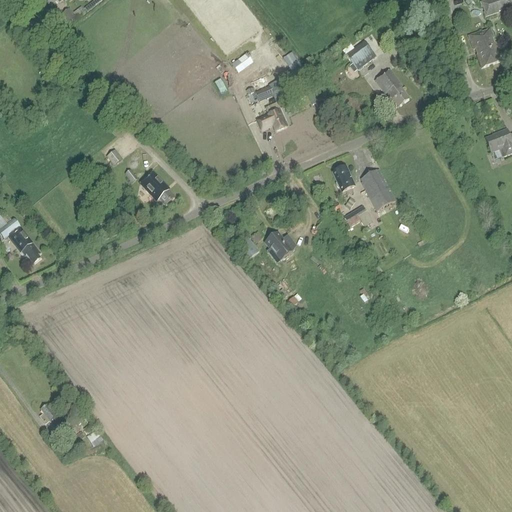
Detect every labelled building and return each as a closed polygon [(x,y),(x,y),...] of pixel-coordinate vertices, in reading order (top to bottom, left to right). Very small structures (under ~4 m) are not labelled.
[(58,4),(63,0),(43,0),(51,8),(57,3),(58,4)] [(89,10),(103,1),(102,0),(95,0),(86,5),(89,10)] [(511,0),(487,0),(480,3),(485,18),(499,14),(500,12),(511,8),(511,6),(511,5),(511,0)] [(61,16),(68,25),(85,12),(81,7),(73,13),(70,9),(61,16)] [(468,36),(473,50),(476,49),(479,57),(477,57),(482,70),(502,62),(498,51),(499,50),(497,43),(494,44),(493,39),(495,38),(491,27),(486,29),(487,31),(482,33),(481,31),(468,36)] [(350,46),(342,52),(346,57),(358,71),(375,58),(373,56),(373,55),(363,43),(354,50),(350,46)] [(239,62),(232,67),(237,73),(243,69),(239,62)] [(290,72),(282,76),(283,78),(268,86),(276,103),(306,89),(305,86),(310,84),(298,63),(288,68),(290,72)] [(267,77),(277,74),(274,67),(265,70),(267,77)] [(397,108),(409,99),(402,89),(403,88),(390,70),(374,82),(384,96),(386,94),(397,108)] [(259,103),(272,97),(268,88),(255,94),(259,103)] [(275,134),(287,129),(277,111),(267,115),(267,116),(256,121),(261,132),(272,128),(274,132),(275,134)] [(491,153),(501,150),(504,158),(511,155),(511,137),(509,139),(506,132),(485,139),(491,153)] [(122,160),(115,151),(106,158),(114,167),(122,160)] [(342,193),(354,188),(345,168),(333,174),(342,193)] [(138,180),(130,170),(124,175),(132,185),(138,180)] [(361,184),(376,212),(396,202),(379,170),(360,181),(362,184),(361,184)] [(154,174),(141,187),(157,202),(160,199),(167,205),(175,197),(168,189),(169,188),(154,174)] [(337,205),(331,209),(334,214),(340,210),(337,205)] [(372,224),(368,218),(362,208),(343,219),(350,229),(360,223),(364,229),(372,224)] [(384,215),(378,219),(385,231),(391,228),(384,215)] [(1,220),(4,225),(5,224),(10,221),(6,216),(1,220)] [(6,238),(19,255),(22,253),(24,257),(26,255),(33,265),(41,260),(37,255),(40,253),(30,240),(29,241),(13,220),(6,226),(5,224),(4,225),(1,220),(0,219),(0,234),(4,240),(6,238)] [(250,238),(255,244),(261,240),(256,234),(250,238)] [(277,235),(265,244),(270,251),(280,263),(289,256),(292,253),(295,248),(292,244),(289,241),(289,240),(284,244),(277,235)] [(259,253),(247,239),(235,249),(247,263),(259,253)] [(288,302),(293,308),(298,303),(293,298),(288,302)] [(52,433),(56,431),(61,426),(65,424),(56,413),(54,414),(47,406),(41,411),(44,415),(40,418),(52,433)] [(73,424),(65,430),(71,438),(79,432),(73,424)] [(87,436),(94,431),(90,425),(83,430),(87,436)] [(64,430),(61,426),(56,431),(59,434),(64,430)] [(93,448),(103,441),(96,431),(86,438),(93,448)] [(80,432),(72,439),(77,444),(85,438),(80,432)]
